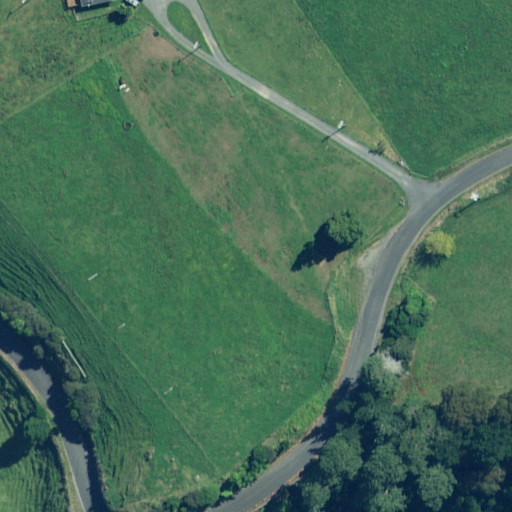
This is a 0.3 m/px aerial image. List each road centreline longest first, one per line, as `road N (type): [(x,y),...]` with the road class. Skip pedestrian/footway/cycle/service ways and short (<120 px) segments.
road 1 (unclassified): [(231,511),(290,472),(342,407),(372,307),(409,227),(439,196),(511,155)]
road 2 (unclassified): [(0,336),(57,402),(98,511)]
road 3 (track): [(372,307),(404,304),(461,252),(511,237)]
